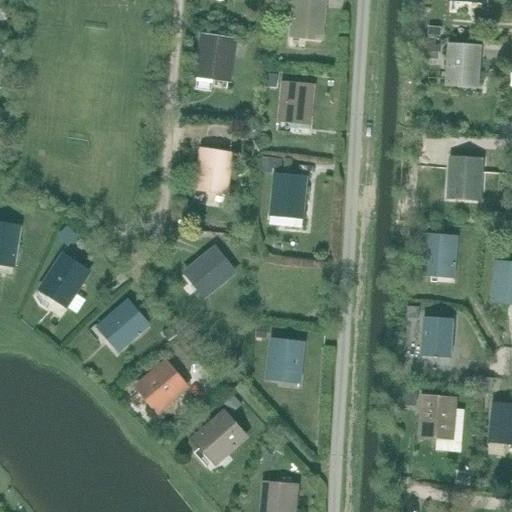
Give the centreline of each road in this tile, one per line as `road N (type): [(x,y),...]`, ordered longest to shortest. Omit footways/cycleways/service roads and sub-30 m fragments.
road 1 (track): [(21,329),(112,408),(205,511)]
road 2 (track): [(336,483),(181,332)]
